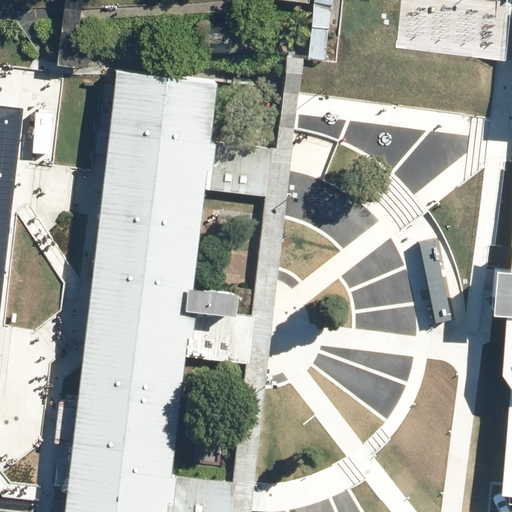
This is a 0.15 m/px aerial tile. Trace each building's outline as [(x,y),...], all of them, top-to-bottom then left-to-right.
[(63,0),(52,66),(69,69),(78,0),(63,0)] [(311,0),(310,12),(304,57),(284,55),(275,145),(269,196),(254,314),(248,363),(235,482),(231,511),(248,511),(252,483),(264,389),(277,267),(282,216),(292,142),(298,92),(300,75),(333,82),(335,62),(321,61),(328,11),(330,0),(311,0)] [(216,81),(117,69),(66,511),(231,511),(235,482),(173,474),(187,355),(248,363),(254,314),(192,307),(205,188),(269,196),(275,145),(210,137),(216,81)] [(0,98),(0,274),(21,101),(0,98)] [(502,495),(511,496),(511,160),(511,161),(511,160),(511,245),(510,272),(498,270),(493,316),(506,317),(501,375),(510,390),(502,485),(502,495)] [(437,323),(452,320),(434,238),(419,241),(437,323)] [(361,352),(362,341),(340,339),(337,374),(345,374),(336,471),(313,469),(309,511),(460,511),(467,443),(487,444),(490,416),(476,415),(481,363),(473,362),(361,352)] [(52,348),(14,344),(6,415),(45,419),(52,348)]
